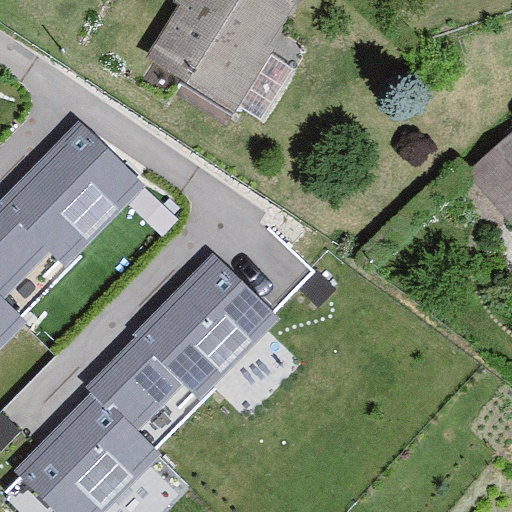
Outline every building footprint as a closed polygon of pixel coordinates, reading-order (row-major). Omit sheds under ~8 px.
[(299,11),(280,0),(183,0),(145,63),(233,118),(299,11)] [(143,194),(80,133),(0,216),(0,219),(48,264),(62,277),(143,194)] [(511,143),(468,184),(511,231),(511,143)] [(0,313),(48,264),(0,219),(0,313)] [(280,331),(212,262),(132,342),(135,345),(184,395),(200,410),(280,331)] [(0,313),(0,359),(23,336),(0,313)] [(93,398),(136,442),(184,395),(135,345),(87,393),(93,398)] [(136,442),(93,398),(15,476),(51,511),(117,511),(162,468),(136,442)]
